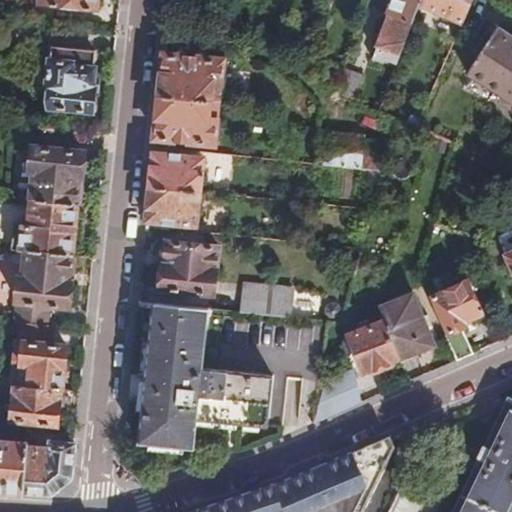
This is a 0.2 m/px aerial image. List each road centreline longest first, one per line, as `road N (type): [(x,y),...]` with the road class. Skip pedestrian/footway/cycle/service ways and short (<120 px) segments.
road 1 (residential): [(98,511),(92,490),(141,0)]
road 2 (unclassified): [(511,354),(281,455),(98,511)]
